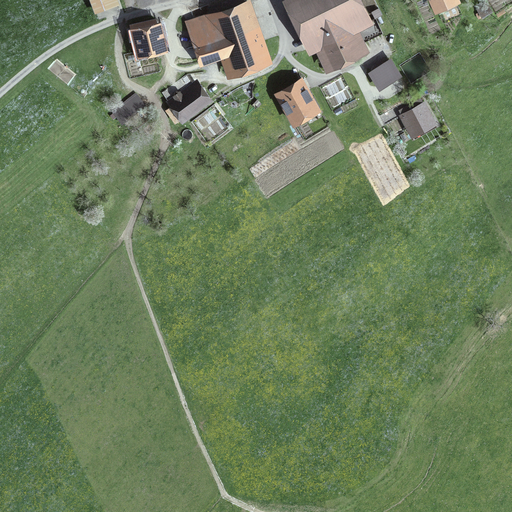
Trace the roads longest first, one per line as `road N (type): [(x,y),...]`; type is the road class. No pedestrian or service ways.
road 1 (track): [(125,16),(124,77),(152,98),(166,135),(127,234),(132,260),(196,429),(223,478),(266,511)]
road 2 (track): [(193,0),(82,34),(0,93)]
